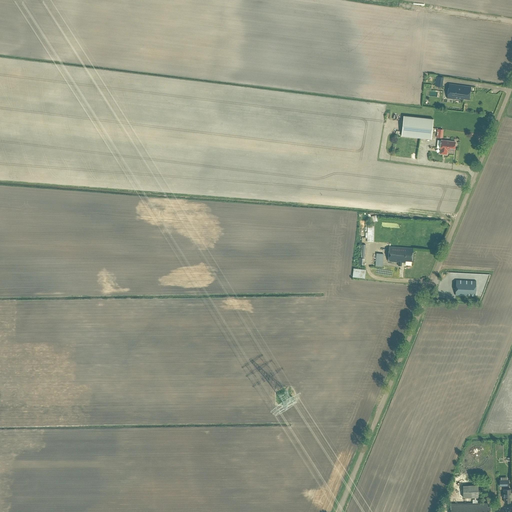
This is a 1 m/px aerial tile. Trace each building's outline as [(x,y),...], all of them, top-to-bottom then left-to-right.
[(448,84),(446,98),(458,100),(458,99),(462,99),(462,98),(468,99),(470,87),(448,84)] [(403,116),(401,136),(431,139),(433,119),(403,116)] [(447,150),(454,151),(455,142),(441,140),(440,149),(440,153),(447,154),(447,150)] [(413,248),(389,246),(388,261),(398,262),(398,265),(401,266),(402,262),(405,262),(405,261),(412,261),(413,248)] [(365,278),(366,269),(353,268),(353,277),(365,278)] [(455,280),(455,295),(474,296),(475,281),(455,280)] [(463,497),(479,497),(479,484),(463,484),(463,497)] [(488,503),(451,504),(450,511),(490,511),(491,507),(488,507),(488,503)]
